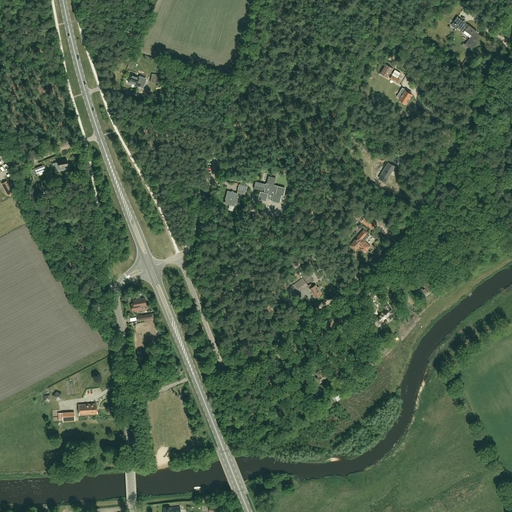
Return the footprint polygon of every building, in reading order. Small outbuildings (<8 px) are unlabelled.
[(465,44),(473,50),(483,37),(476,32),(477,31),(469,25),(465,31),(471,35),(465,44)] [(393,68),(386,64),(381,74),(385,76),(388,77),(393,68)] [(390,79),(397,84),(399,79),(398,79),(401,74),(395,71),(390,79)] [(139,77),(131,74),(128,83),(136,86),(139,87),(141,84),(137,82),(139,77)] [(151,83),(161,84),(162,76),(157,75),(156,80),(151,79),(151,83)] [(408,90),(407,91),(405,90),(399,100),(407,105),(413,95),(411,94),(412,93),(408,90)] [(67,160),(54,163),(56,172),(70,169),(69,165),(68,165),(67,160)] [(387,162),(384,169),(380,175),(388,179),(395,167),(387,162)] [(44,165),(35,169),(37,174),(46,171),(44,165)] [(285,188),(274,185),(275,178),(268,176),(267,183),(266,183),(265,187),(264,187),(265,184),(255,182),(254,185),(254,189),(263,191),(264,189),(265,189),(264,193),(260,192),(258,200),(266,202),(267,198),(272,199),(271,201),(280,203),(281,196),(283,196),(285,188)] [(7,181),(1,184),(4,189),(7,193),(9,196),(14,193),(12,190),(9,186),(7,181)] [(241,194),(237,194),(227,191),(224,204),(229,205),(234,206),(235,204),(239,204),(241,194)] [(361,223),(367,227),(374,231),(377,226),(378,224),(364,216),(361,223)] [(369,248),(371,246),(364,240),(363,238),(367,233),(364,230),(361,233),(362,233),(354,241),(355,242),(351,246),(353,248),(358,247),(360,246),(362,248),(361,249),(364,251),(366,250),(367,251),(369,248)] [(308,285),(303,278),(294,284),(299,291),(308,285)] [(421,283),(422,286),(423,287),(421,289),(424,294),(430,291),(427,286),(424,281),(421,283)] [(318,287),(317,288),(316,285),(309,289),(312,295),(313,294),(315,298),(321,294),(320,291),(321,290),(318,287)] [(145,298),(139,300),(133,301),(134,304),(132,304),(132,305),(131,305),(132,310),(134,310),(134,311),(136,311),(140,310),(140,307),(146,306),(145,298)] [(383,327),(383,326),(382,326),(384,325),(381,321),(382,321),(380,318),(379,319),(377,317),(374,319),(374,318),(372,319),(373,321),(378,328),(379,328),(380,329),(383,327)] [(320,370),(316,373),(319,377),(316,378),(320,383),(328,376),(325,371),(322,373),(320,370)] [(320,392),(312,382),(307,386),(316,396),(320,392)] [(79,405),(79,415),(97,414),(97,404),(79,405)] [(58,420),(63,420),(63,422),(75,421),(74,412),(62,413),(58,413),(58,420)]
